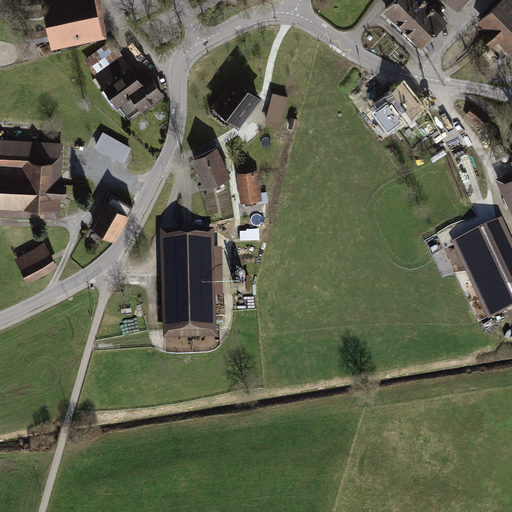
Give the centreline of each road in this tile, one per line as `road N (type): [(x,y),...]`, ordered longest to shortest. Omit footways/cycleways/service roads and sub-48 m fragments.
road 1 (track): [(42,511),(108,266)]
road 2 (tertiary): [(202,41),(179,62),(173,141),(108,266)]
road 3 (tertiary): [(511,94),(397,71),(293,12)]
road 4 (track): [(421,75),(470,133),(511,222)]
road 5 (track): [(0,220),(79,223),(112,181),(153,182)]
